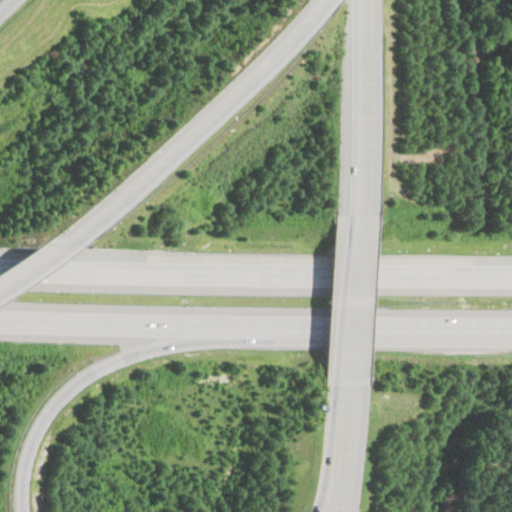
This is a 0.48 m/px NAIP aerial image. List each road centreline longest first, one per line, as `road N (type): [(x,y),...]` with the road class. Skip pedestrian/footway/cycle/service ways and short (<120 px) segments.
road 1 (motorway): [(333,472),(313,511),(16,499),(21,456),(66,390),(102,366),(255,332)]
road 2 (motorway): [(0,320),(511,333)]
road 3 (motorway): [(511,275),(0,266)]
road 4 (motorway): [(64,243),(186,140),(317,0)]
road 5 (motorway): [(357,0),(356,212)]
road 6 (motorway): [(356,212),(344,392)]
